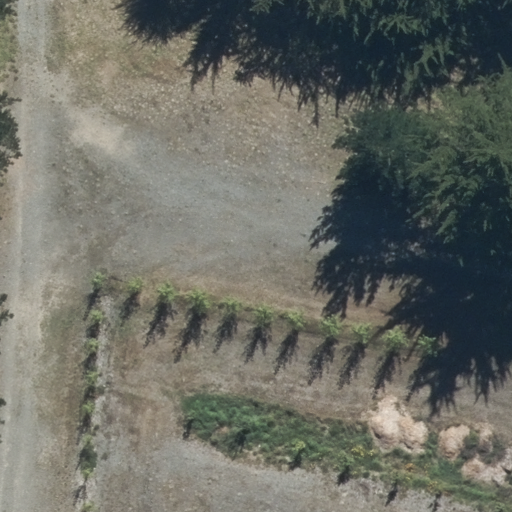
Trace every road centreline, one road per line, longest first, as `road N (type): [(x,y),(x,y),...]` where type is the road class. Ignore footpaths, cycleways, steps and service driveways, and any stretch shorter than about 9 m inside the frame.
road 1 (track): [(37,0),(58,69),(109,136),(190,180),(364,233),(511,262)]
road 2 (track): [(23,0),(0,365)]
